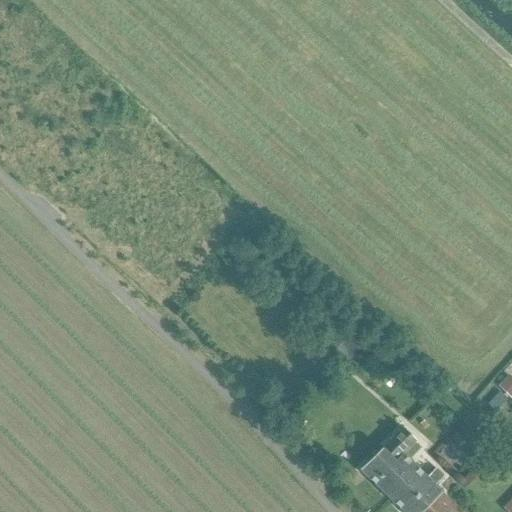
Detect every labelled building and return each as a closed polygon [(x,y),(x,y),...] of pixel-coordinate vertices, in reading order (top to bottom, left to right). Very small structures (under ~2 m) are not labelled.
[(339,328),(322,345),(343,366),(360,350),(339,328)] [(422,389),(405,374),(398,382),(414,397),(422,389)] [(511,379),(508,376),(498,387),(511,400),(511,399),(511,379)] [(421,466),(412,458),(421,449),(414,443),(416,442),(402,428),(360,470),(389,499),(421,466)] [(442,493),(436,487),(435,485),(444,476),(436,468),(429,474),(421,466),(389,499),(402,511),(459,511),(441,494),(442,493)]
